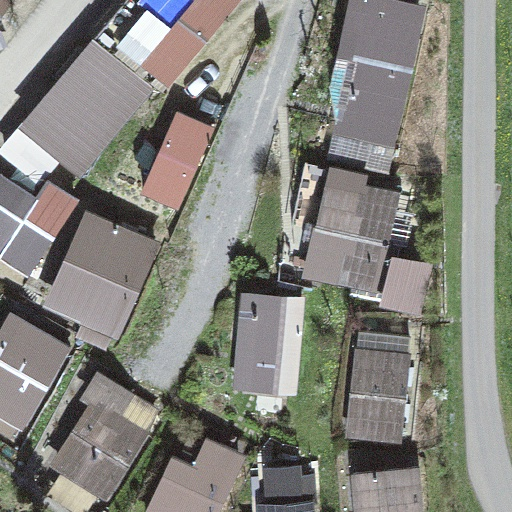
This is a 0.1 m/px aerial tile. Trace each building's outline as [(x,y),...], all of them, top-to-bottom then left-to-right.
[(0,0),(0,16),(12,0),(0,0)] [(159,89),(234,0),(123,0),(94,35),(159,89)] [(427,6),(400,0),(350,0),(331,86),(334,133),(395,147),(427,6)] [(179,102),(139,181),(179,202),(220,123),(179,102)] [(368,176),(330,167),(304,277),(377,294),(400,194),(366,186),(368,176)] [(32,194),(1,172),(0,173),(0,254),(22,269),(72,196),(44,177),(32,194)] [(160,242),(86,208),(42,305),(117,338),(160,242)] [(422,308),(432,256),(395,248),(385,300),(422,308)] [(304,297),(241,292),(233,388),(296,394),(304,297)] [(71,348),(12,313),(0,333),(0,416),(23,430),(71,348)] [(410,354),(356,348),(346,438),(400,444),(410,354)] [(160,409),(97,370),(79,398),(88,404),(49,466),(104,500),(160,409)] [(219,511),(246,455),(206,437),(193,465),(172,455),(145,511),(219,511)] [(423,511),(420,466),(349,472),(352,511),(423,511)] [(318,511),(318,495),(260,497),(260,511),(318,511)]
